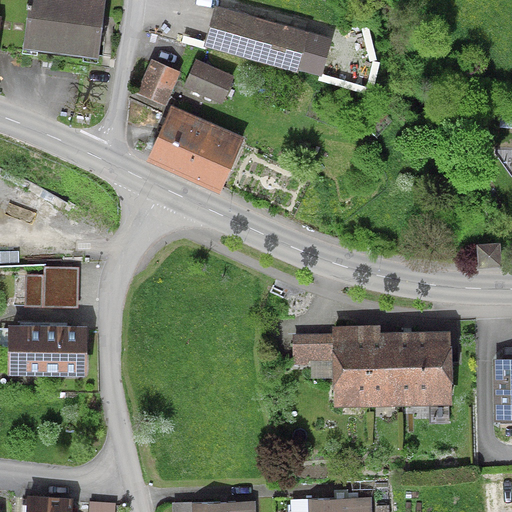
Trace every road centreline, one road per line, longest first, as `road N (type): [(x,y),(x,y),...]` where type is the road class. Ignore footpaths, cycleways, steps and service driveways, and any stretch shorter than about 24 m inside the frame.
road 1 (secondary): [(511,289),(371,274),(165,189)]
road 2 (residential): [(165,189),(119,277),(110,321),(112,391),(139,511)]
road 3 (residential): [(134,0),(116,118),(100,158)]
